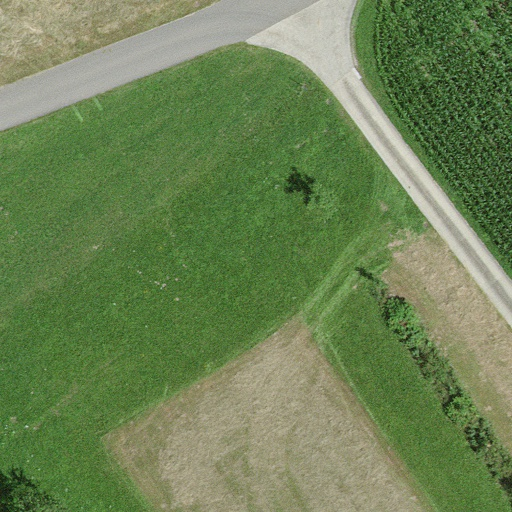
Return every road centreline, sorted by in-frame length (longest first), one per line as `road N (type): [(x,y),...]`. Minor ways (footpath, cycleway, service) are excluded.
road 1 (unclassified): [(292,9),(511,310)]
road 2 (unclassified): [(0,119),(292,9)]
